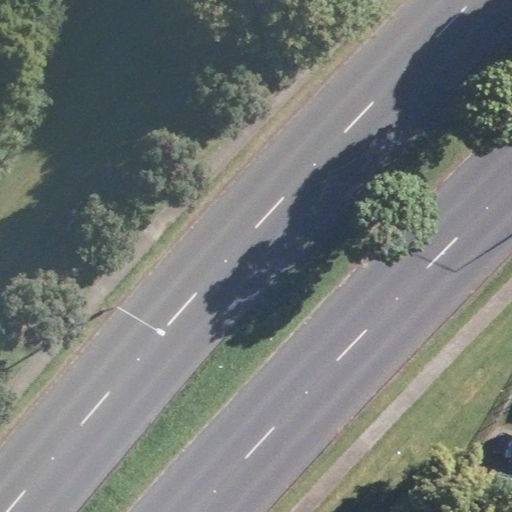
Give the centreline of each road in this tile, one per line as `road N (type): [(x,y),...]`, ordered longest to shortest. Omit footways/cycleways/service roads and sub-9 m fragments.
road 1 (primary): [(12,511),(276,200),(472,0)]
road 2 (primary): [(511,180),(193,511)]
